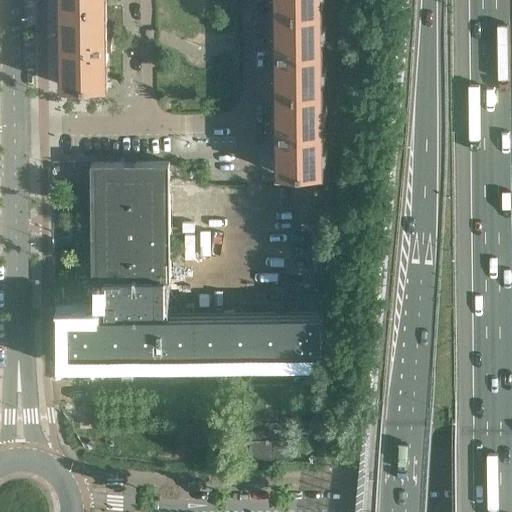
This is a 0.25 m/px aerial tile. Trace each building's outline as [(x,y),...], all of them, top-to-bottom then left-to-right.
[(61,0),(62,86),(102,85),(102,87),(108,87),(111,87),(111,81),(108,81),(108,52),(108,50),(112,50),(112,38),(108,38),(108,36),(107,36),(107,7),(110,7),(110,1),(107,1),(107,0),(61,0)] [(323,9),(322,0),(276,0),(277,7),(274,7),(274,10),(323,9)] [(324,90),(323,9),(274,10),(274,13),(277,13),(277,42),(277,45),(273,45),(273,56),(277,56),(277,58),(278,87),(274,88),(274,90),(324,90)] [(325,171),(324,90),(274,90),(274,93),(278,93),(278,122),(278,125),(274,125),(274,136),(278,136),(278,138),(279,168),(275,168),(275,173),(279,173),(285,173),(285,171),(325,171)] [(323,351),(323,312),(166,314),(166,291),(179,291),(179,303),(265,303),(265,291),(319,290),(319,204),(289,204),(289,249),(191,249),(191,278),(171,279),(170,162),(92,162),(93,280),(105,280),(105,291),(95,291),(95,303),(105,303),(105,315),(68,315),(69,354),(70,354),(70,380),(172,378),(172,353),(256,352),(256,381),(250,381),(250,400),(249,400),(249,401),(250,401),(251,418),(249,418),(249,419),(251,419),(251,436),(249,436),(249,437),(251,437),(251,455),(294,455),(293,436),(295,436),(295,435),(293,435),(293,418),(295,418),(295,417),(293,417),(293,400),(294,400),(294,399),(293,399),(293,381),(287,381),(287,352),(323,351)]
